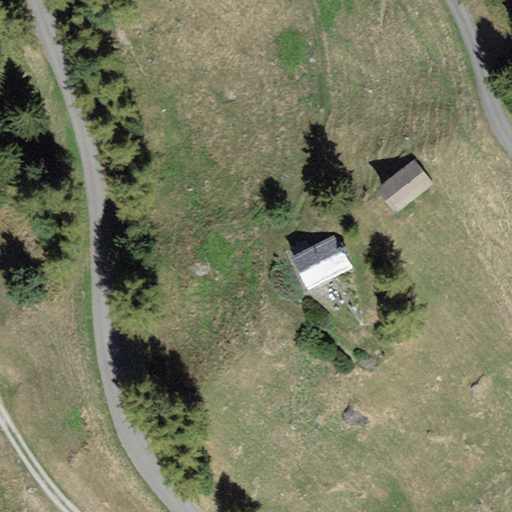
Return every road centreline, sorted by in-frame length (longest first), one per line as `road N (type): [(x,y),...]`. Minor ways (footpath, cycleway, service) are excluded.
road 1 (unclassified): [(189,511),(120,416),(103,337),(91,171),(35,0)]
road 2 (unclassified): [(443,0),(488,115),(511,146)]
road 3 (track): [(72,511),(0,412)]
